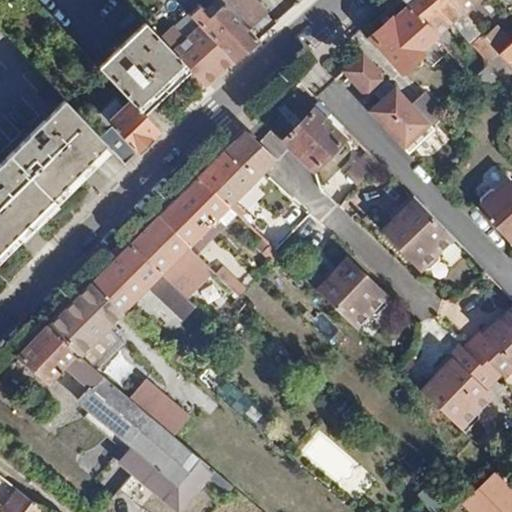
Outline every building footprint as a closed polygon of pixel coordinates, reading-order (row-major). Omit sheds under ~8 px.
[(252,0),(222,0),(224,2),(247,26),(263,10),(252,0)] [(399,0),(407,8),(433,37),(443,48),(449,42),(439,31),(450,21),(469,42),(479,33),(461,13),(449,0),(399,0)] [(449,0),(461,13),(475,0),(449,0)] [(257,36),(247,26),(224,2),(207,19),(197,8),(189,15),(199,25),(232,60),(257,36)] [(388,20),(369,39),(401,72),(420,53),(418,51),(433,37),(407,8),(391,23),(388,20)] [(192,71),(173,51),(144,22),(98,66),(131,101),(146,116),(192,71)] [(232,60),(199,25),(173,51),(192,71),(205,85),(232,60)] [(498,31),(487,41),(497,53),(508,42),(498,31)] [(511,38),(508,42),(497,53),(511,69),(511,38)] [(361,53),(340,71),(365,99),(377,88),(384,96),(366,111),(404,155),(432,131),(427,125),(408,104),(361,53)] [(419,94),(408,104),(427,125),(438,115),(419,94)] [(99,138),(62,99),(41,121),(0,162),(0,252),(20,231),(76,174),(86,164),(105,144),(99,138)] [(146,116),(131,101),(107,124),(110,127),(136,153),(159,129),(146,116)] [(312,112),(282,143),(308,168),(312,172),(342,142),(312,112)] [(222,151),(195,177),(227,208),(275,161),(244,131),(222,151)] [(355,186),(378,164),(365,151),(342,173),(355,186)] [(195,177),(156,218),(187,248),(227,208),(195,177)] [(490,188),(488,191),(507,212),(511,207),(511,181),(509,177),(496,188),(490,188)] [(511,207),(507,212),(488,191),(479,198),(480,204),(476,208),(511,246),(511,244),(511,207)] [(388,208),(372,223),(419,271),(423,268),(430,268),(436,262),(436,254),(451,239),(409,196),(393,213),(388,208)] [(156,218),(130,244),(161,273),(185,295),(211,271),(187,248),(156,218)] [(130,244),(89,284),(122,313),(148,287),(161,273),(130,244)] [(321,257),(300,279),(342,319),(356,304),(364,304),(371,296),(371,289),(373,287),(335,251),(326,261),(321,257)] [(237,296),(247,287),(227,264),(216,272),(237,296)] [(185,295),(161,273),(148,287),(199,332),(212,318),(185,295)] [(89,284),(46,328),(79,356),(122,313),(89,284)] [(493,317),(471,339),(506,375),(511,368),(511,306),(497,321),(493,317)] [(168,511),(207,468),(79,356),(46,328),(18,357),(49,383),(63,367),(88,388),(77,401),(122,441),(106,460),(165,511),(168,511)] [(453,349),(431,372),(435,376),(419,393),(439,413),(452,400),(456,405),(472,390),(477,395),(489,384),(453,349)] [(511,511),(511,472),(506,467),(466,505),(472,511),(511,511)] [(9,511),(49,511),(50,511),(19,487),(3,507),(9,511)]
